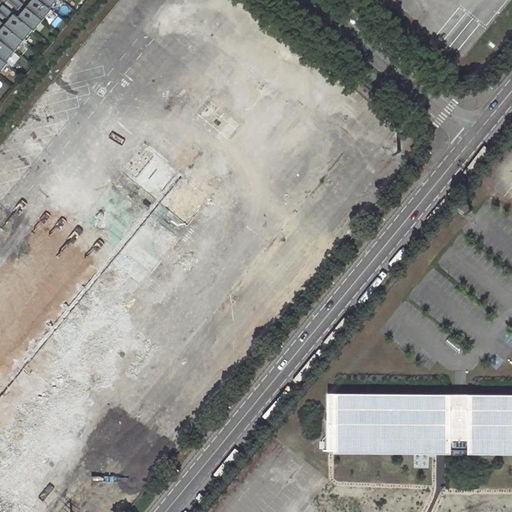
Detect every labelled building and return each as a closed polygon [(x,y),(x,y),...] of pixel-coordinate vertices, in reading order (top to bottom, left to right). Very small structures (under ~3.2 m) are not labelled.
[(18,0),(8,0),(7,1),(19,11),(24,5),(18,0)] [(40,0),(34,0),(28,8),(45,21),(53,11),(52,9),(40,0)] [(40,0),(52,9),(59,0),(40,0)] [(0,10),(0,12),(11,21),(16,15),(4,5),(0,10)] [(28,8),(19,18),(35,30),(36,32),(45,21),(28,8)] [(16,15),(11,21),(7,26),(26,41),(35,30),(19,18),(16,15)] [(7,26),(2,32),(0,34),(0,38),(17,52),(26,41),(7,26)] [(0,38),(0,57),(8,63),(17,52),(0,38)] [(0,57),(0,74),(0,75),(9,64),(8,63),(0,57)] [(189,203),(137,161),(73,240),(124,281),(189,203)] [(0,327),(30,292),(0,266),(0,327)] [(16,429),(0,448),(0,511),(31,511),(67,469),(100,497),(168,416),(103,362),(54,421),(32,402),(13,426),(16,429)] [(511,396),(455,397),(329,396),(329,449),(434,450),(467,450),(511,450),(511,396)]
